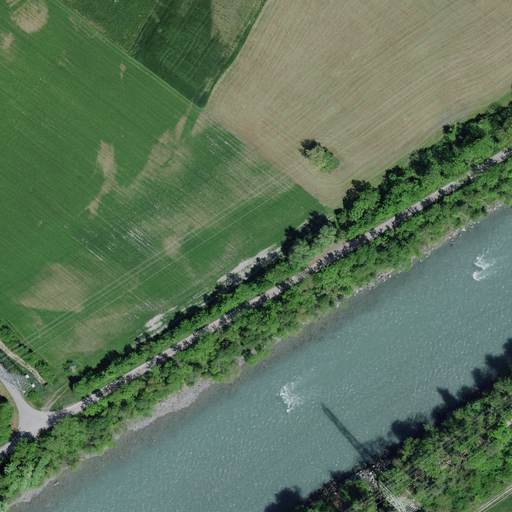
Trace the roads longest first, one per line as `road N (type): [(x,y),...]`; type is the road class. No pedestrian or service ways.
road 1 (track): [(511,150),(37,429)]
road 2 (track): [(380,511),(511,421)]
